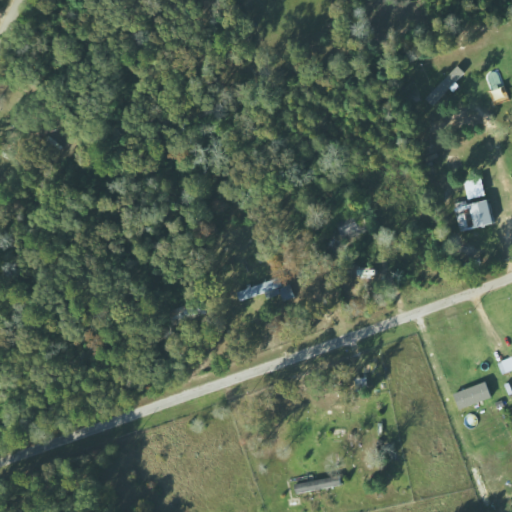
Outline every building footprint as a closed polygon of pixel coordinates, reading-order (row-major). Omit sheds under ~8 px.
[(467,73),(461,66),(426,98),(433,105),(467,73)] [(471,204),(489,199),(484,179),(465,184),(471,204)] [(491,200),(468,205),(467,200),(455,203),(461,231),(496,224),(491,200)] [(370,232),(367,216),(338,222),(342,237),(370,232)] [(297,298),(294,286),(285,287),(283,278),(247,286),(248,289),(239,291),(241,300),(282,292),(283,301),(297,298)] [(175,307),(177,320),(199,316),(197,304),(175,307)] [(511,359),(501,363),(505,375),(511,372),(511,359)] [(456,395),(462,410),(495,398),(489,382),(456,395)] [(296,485),(299,495),(343,484),(341,475),(296,485)] [(479,485),(484,504),(491,502),(487,483),(479,485)]
